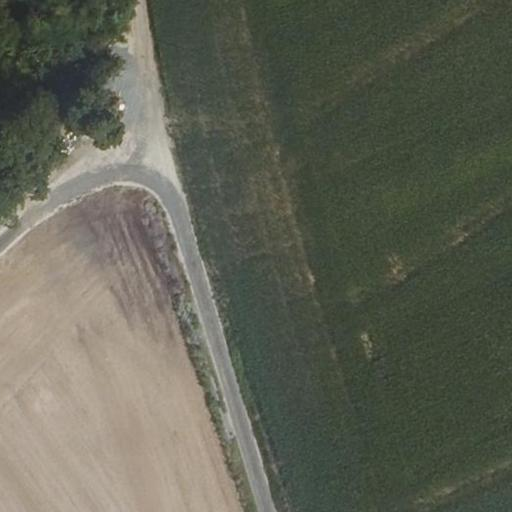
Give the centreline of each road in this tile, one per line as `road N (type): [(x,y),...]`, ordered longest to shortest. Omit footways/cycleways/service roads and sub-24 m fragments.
road 1 (track): [(137,158),(187,255),(269,511)]
road 2 (track): [(137,158),(0,267)]
road 3 (track): [(120,0),(137,158)]
